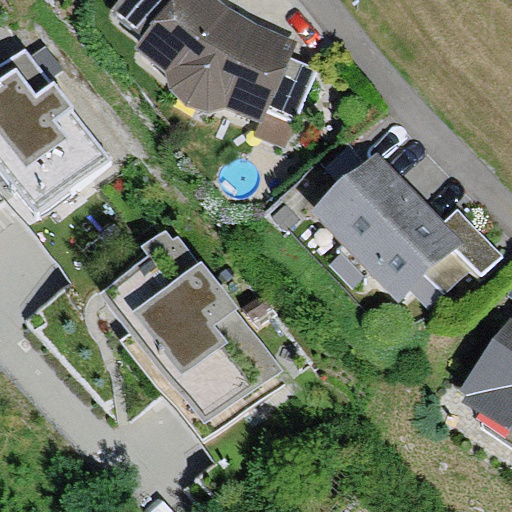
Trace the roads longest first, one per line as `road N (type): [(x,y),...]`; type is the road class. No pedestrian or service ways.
road 1 (residential): [(511,199),(382,71),(323,0)]
road 2 (residential): [(0,331),(175,511)]
